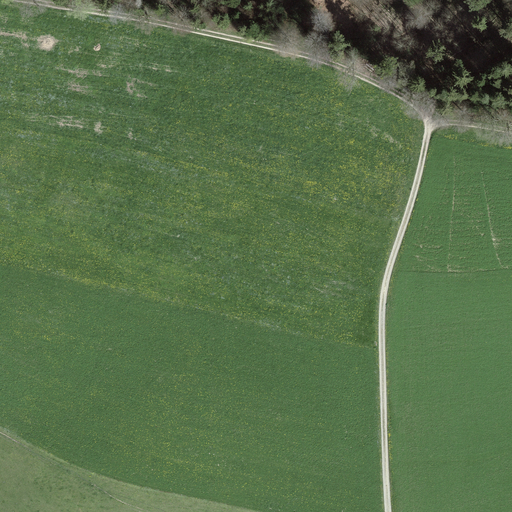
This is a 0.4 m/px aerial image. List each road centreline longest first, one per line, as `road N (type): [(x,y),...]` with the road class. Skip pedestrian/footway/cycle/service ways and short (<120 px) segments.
road 1 (track): [(26,0),(306,60),(436,111)]
road 2 (track): [(389,511),(381,303),(436,111)]
